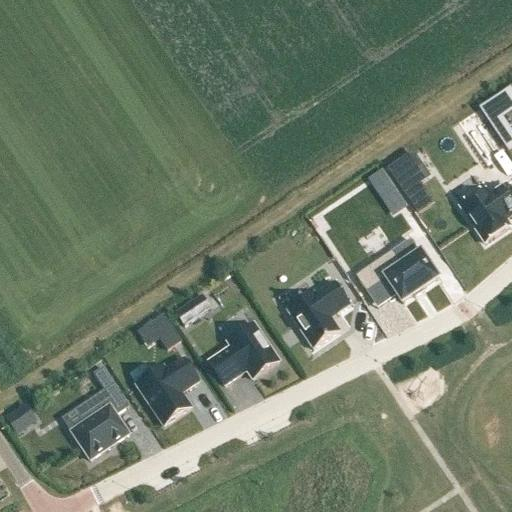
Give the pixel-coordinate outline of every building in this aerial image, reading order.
[(511,102),(506,93),(479,111),(494,133),(506,125),(502,120),(511,113),(511,102)] [(511,137),(501,144),(507,153),(511,149),(511,137)] [(412,177),(422,171),(413,157),(390,173),(419,216),(432,207),(412,177)] [(485,193),(461,210),(485,247),(510,230),(505,223),(511,218),(511,196),(507,188),(490,200),(485,193)] [(386,282),(402,306),(413,299),(413,300),(424,292),(438,282),(421,257),(402,270),(392,255),(356,279),(366,295),(386,282)] [(331,322),(332,321),(338,318),(350,309),(335,286),(316,299),(313,295),(287,313),(314,353),(340,335),(331,322)] [(176,316),(185,329),(198,320),(189,307),(176,316)] [(232,351),(209,366),(225,389),(247,374),(253,383),(279,366),(254,328),(228,345),(232,351)] [(164,371),(137,389),(164,429),(191,412),(181,397),(199,385),(184,363),(166,375),(164,371)] [(116,419),(129,410),(114,387),(91,402),(101,416),(72,436),(91,464),(129,438),(116,419)]
